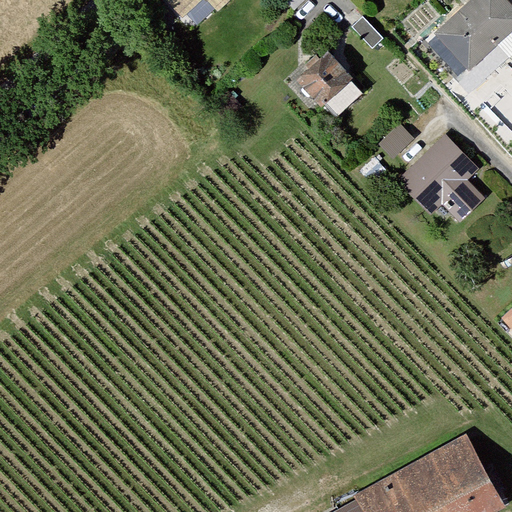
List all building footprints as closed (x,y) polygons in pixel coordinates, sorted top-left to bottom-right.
[(172,0),(190,17),(206,0),(208,0),(220,12),(231,0),(172,0)] [(292,0),(299,8),(309,0),(292,0)] [(511,56),(511,5),(507,0),(471,0),(434,34),(468,71),(498,45),(510,58),(511,56)] [(363,18),(352,28),(373,50),(384,40),(363,18)] [(355,81),(327,54),(301,81),(329,108),(355,81)] [(379,145),(394,160),(414,140),(400,125),(379,145)] [(481,170),(445,136),(398,186),(434,220),(445,208),(461,224),(485,198),(469,183),(481,170)] [(498,511),(511,504),(470,435),(370,489),(381,511),(498,511)] [(381,511),(370,489),(323,511),(381,511)]
